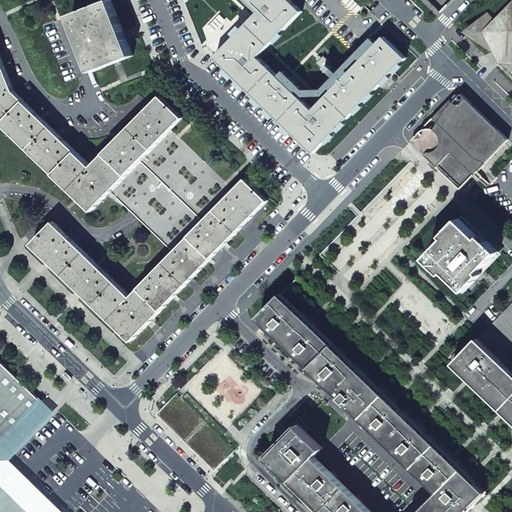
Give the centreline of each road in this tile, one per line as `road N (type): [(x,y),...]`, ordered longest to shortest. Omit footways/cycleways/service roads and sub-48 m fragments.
road 1 (residential): [(301,511),(259,468),(253,450),(300,388),(217,304)]
road 2 (residential): [(324,197),(180,60),(156,0)]
road 3 (residential): [(0,22),(29,87),(64,115),(78,115),(95,104),(62,19)]
road 4 (residential): [(324,197),(454,63)]
road 5 (tertiary): [(0,292),(118,406)]
road 6 (residential): [(217,304),(324,197)]
road 7 (residential): [(118,406),(217,304)]
road 8 (tertiary): [(118,406),(220,505)]
road 9 (unknown): [(217,304),(155,210),(147,205),(134,213)]
